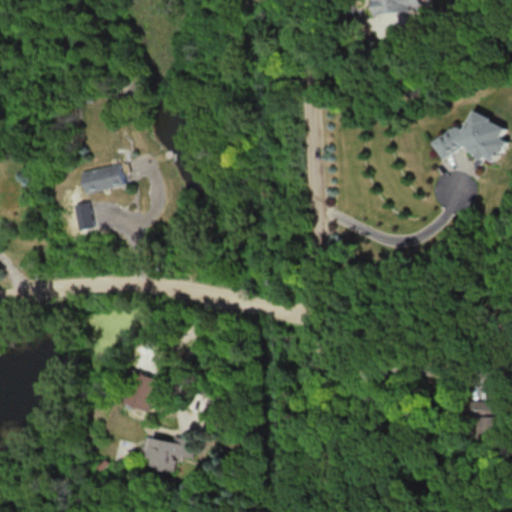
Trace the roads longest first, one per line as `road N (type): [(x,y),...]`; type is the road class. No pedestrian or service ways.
road 1 (residential): [(301,0),(328,511)]
road 2 (residential): [(318,314),(149,287),(0,298)]
